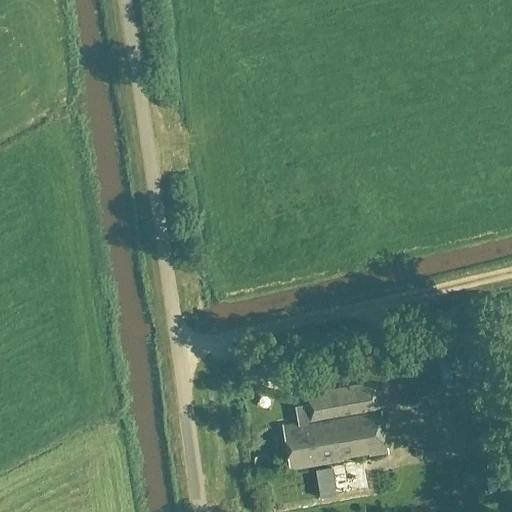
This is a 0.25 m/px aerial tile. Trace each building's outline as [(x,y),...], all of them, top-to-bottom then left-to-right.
[(186,71),(211,70),(210,58),(185,59),(186,71)] [(425,377),(421,354),(386,360),(390,383),(425,377)] [(431,378),(396,385),(399,403),(415,400),(414,393),(441,388),(436,363),(428,361),(431,378)] [(327,376),(324,362),(297,366),(299,381),(327,376)] [(387,454),(375,386),(303,398),(308,424),(284,428),(291,470),(387,454)] [(315,502),(366,500),(365,470),(314,472),(315,502)] [(372,479),(372,500),(393,500),(393,478),(372,479)] [(456,508),(458,493),(426,490),(424,505),(456,508)]
